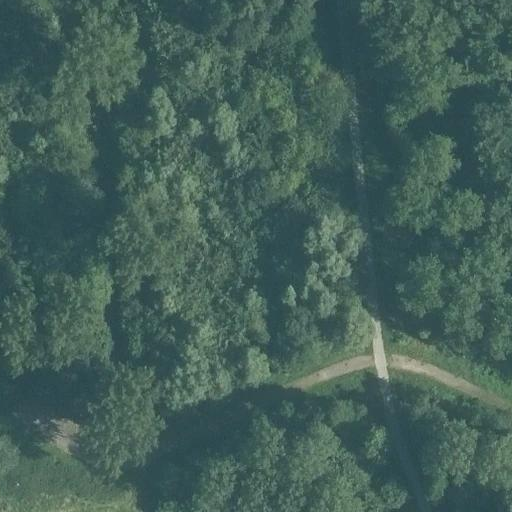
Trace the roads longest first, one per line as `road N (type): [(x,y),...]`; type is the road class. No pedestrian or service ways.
road 1 (track): [(174,443),(381,356),(511,409)]
road 2 (unclassified): [(174,443),(139,451),(100,442),(13,402)]
